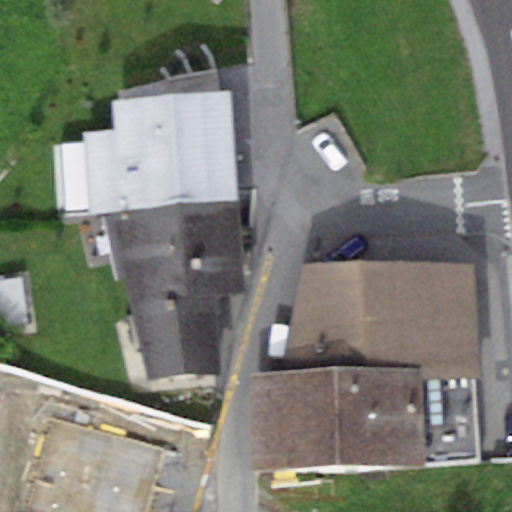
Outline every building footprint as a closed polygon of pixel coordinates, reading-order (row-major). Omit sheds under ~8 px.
[(232,209),(226,102),(120,109),(121,138),(91,140),(95,211),(115,210),(115,216),(232,209)] [(242,289),(232,209),(115,216),(152,376),(216,373),(209,295),(242,289)] [(469,272),(309,271),(301,297),(295,322),(289,353),(315,352),(317,380),(415,378),(415,381),(468,379),(475,379),(469,272)] [(0,324),(26,321),(20,279),(0,281),(0,324)] [(267,381),(257,391),(254,468),(358,471),(421,467),(421,462),(415,381),(415,378),(317,380),(267,381)] [(468,379),(415,381),(421,462),(472,459),(468,379)]
